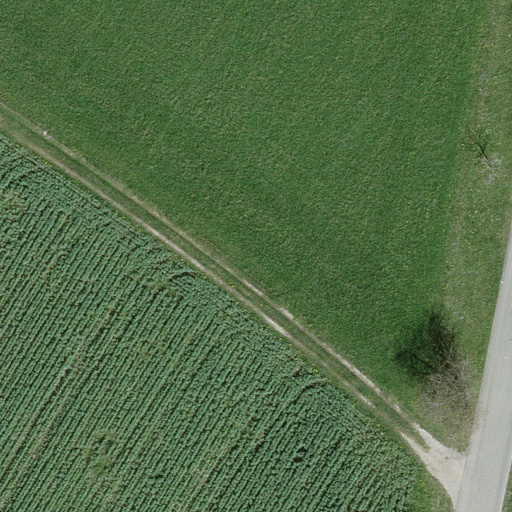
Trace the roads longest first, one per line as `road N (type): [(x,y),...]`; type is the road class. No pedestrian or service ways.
road 1 (track): [(0,119),(177,234),(358,385),(480,504)]
road 2 (unclassified): [(511,340),(479,511)]
